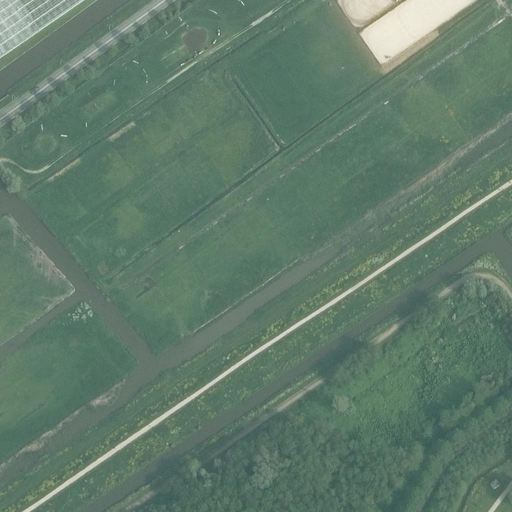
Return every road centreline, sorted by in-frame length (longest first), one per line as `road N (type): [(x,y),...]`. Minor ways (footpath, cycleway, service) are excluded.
road 1 (unknown): [(122,511),(484,266),(511,303)]
road 2 (secondary): [(165,0),(0,118)]
